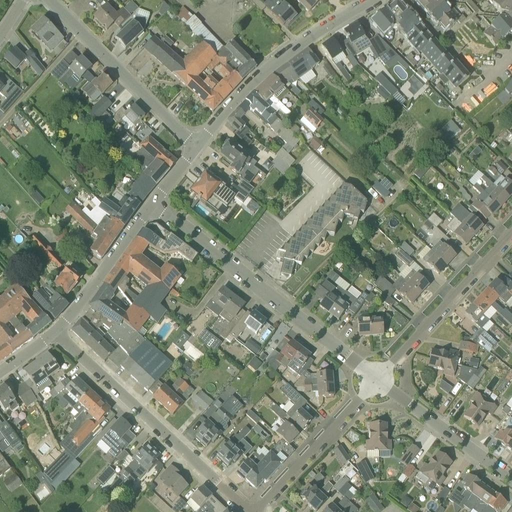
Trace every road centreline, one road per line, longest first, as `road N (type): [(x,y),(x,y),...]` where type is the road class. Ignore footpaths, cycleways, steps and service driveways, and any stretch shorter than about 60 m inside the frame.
road 1 (residential): [(374,379),(152,203)]
road 2 (residential): [(250,511),(54,333)]
road 3 (tertiary): [(196,146),(265,69),(373,0)]
road 4 (residential): [(196,146),(50,0)]
road 5 (residential): [(374,379),(511,231)]
road 6 (residential): [(262,511),(374,379)]
road 7 (residential): [(511,479),(374,379)]
road 8 (tertiary): [(54,333),(152,203)]
